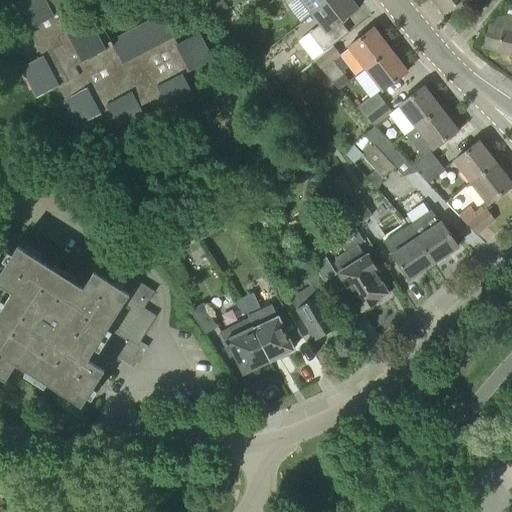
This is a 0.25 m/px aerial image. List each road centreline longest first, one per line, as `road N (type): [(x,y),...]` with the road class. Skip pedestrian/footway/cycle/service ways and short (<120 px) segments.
road 1 (residential): [(253,445),(295,434),(370,395),(511,256)]
road 2 (residential): [(0,452),(253,445)]
road 3 (tertiary): [(472,86),(386,0)]
